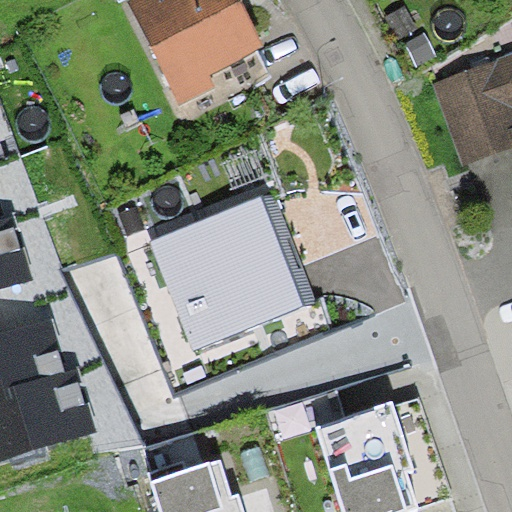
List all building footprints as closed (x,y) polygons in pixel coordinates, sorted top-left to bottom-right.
[(238,0),(127,0),(183,108),(220,89),(210,71),(262,45),(238,0)] [(511,56),(433,85),(466,175),(511,157),(511,56)] [(191,355),(321,303),(276,191),(146,243),(191,355)] [(0,284),(21,277),(9,239),(6,228),(0,229),(0,284)] [(118,256),(63,276),(117,381),(158,366),(118,256)] [(54,320),(0,336),(0,471),(105,438),(90,389),(83,370),(71,373),(68,364),(54,320)] [(416,511),(452,501),(420,399),(318,431),(343,511),(416,511)] [(188,476),(185,466),(169,472),(152,478),(162,511),(244,511),(240,498),(231,501),(220,466),(188,476)]
